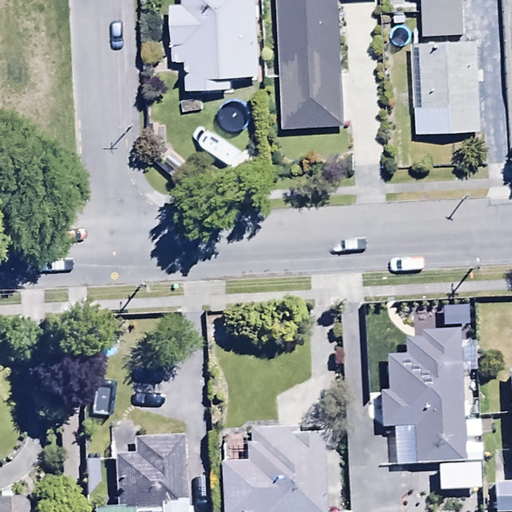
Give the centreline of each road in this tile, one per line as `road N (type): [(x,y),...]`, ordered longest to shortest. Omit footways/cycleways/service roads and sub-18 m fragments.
road 1 (residential): [(115,252),(511,230)]
road 2 (residential): [(99,0),(115,252)]
